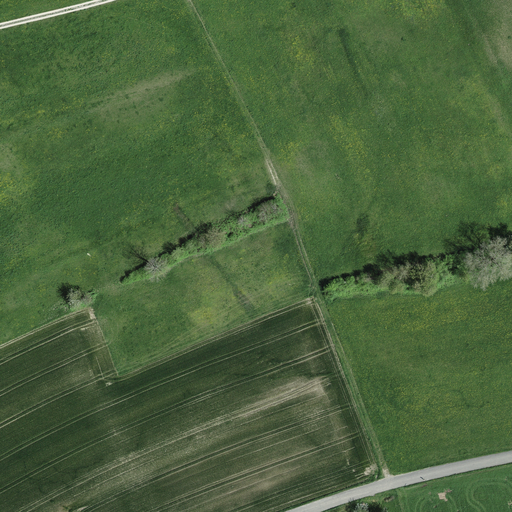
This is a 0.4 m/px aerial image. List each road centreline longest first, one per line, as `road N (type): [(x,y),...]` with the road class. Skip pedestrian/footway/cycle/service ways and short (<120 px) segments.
road 1 (track): [(389,482),(287,193),(186,0)]
road 2 (unclassified): [(294,511),(365,486),(511,455)]
